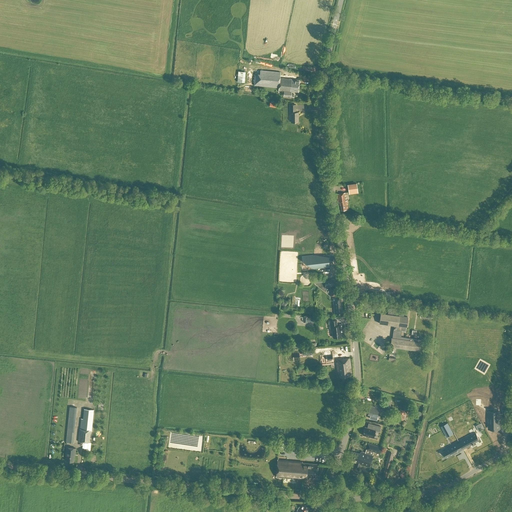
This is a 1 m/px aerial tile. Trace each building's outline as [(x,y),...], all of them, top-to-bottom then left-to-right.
[(238,71),(237,81),(245,82),(245,72),(238,71)] [(290,94),(291,92),(298,93),(299,81),(280,78),(280,73),(261,71),(260,75),(255,75),(254,85),(279,88),(278,90),(283,91),(283,97),(293,98),(293,95),(290,94)] [(290,105),(290,114),(291,114),(291,122),(298,123),(299,112),(296,112),(296,105),(290,105)] [(347,184),(349,194),(358,193),(356,183),(347,184)] [(342,210),(348,210),(346,193),(337,195),(338,203),(340,203),(340,206),(341,205),(342,210)] [(313,261),(313,268),(329,267),(327,256),(312,255),(302,256),(302,260),(305,262),(313,261)] [(340,297),(336,298),(336,296),(336,289),(330,289),(330,297),(333,297),(333,298),(332,298),(334,315),(342,314),(340,297)] [(406,333),(406,329),(408,317),(404,316),(405,312),(393,310),(392,316),(381,315),(380,325),(395,327),(393,339),(392,339),(391,347),(392,347),(408,349),(420,351),(421,341),(408,339),(401,338),(402,332),(406,333)] [(340,331),(342,331),(341,326),(337,327),(336,321),(329,322),(330,330),(332,329),(333,339),(341,338),(340,331)] [(340,378),(351,377),(350,359),(342,360),(340,359),(336,360),(337,371),(340,372),(340,378)] [(368,414),(370,414),(370,418),(377,420),(378,416),(376,416),(379,406),(375,405),(374,407),(370,406),(368,414)] [(77,407),(70,407),(69,407),(67,427),(66,442),(74,443),(77,407)] [(91,430),(93,411),(93,410),(84,409),(83,419),(81,418),(80,429),(79,429),(78,441),(90,442),(92,431),(91,430)] [(406,410),(400,409),(397,418),(403,420),(406,410)] [(500,430),(500,424),(508,425),(508,410),(502,410),(502,414),(500,414),(500,412),(488,412),(488,418),(489,418),(489,424),(488,424),(488,430),(500,430)] [(453,434),(450,427),(447,423),(442,426),(444,430),(448,437),(453,434)] [(366,436),(366,437),(369,438),(370,437),(373,438),(375,430),(379,431),(381,426),(373,424),(372,429),(364,427),(362,435),(366,436)] [(476,432),(462,440),(466,448),(474,443),(473,442),(479,439),(476,432)] [(446,450),(443,452),(446,458),(460,451),(456,443),(446,449),(446,450)] [(482,443),(453,456),(457,466),(486,453),(482,443)] [(380,454),(382,448),(369,444),(365,453),(362,451),(360,454),(353,452),(351,460),(357,463),(355,469),(358,470),(360,465),(369,468),(374,452),(380,454)] [(74,456),(75,449),(75,448),(66,447),(65,456),(66,456),(65,461),(73,462),(74,456)] [(393,453),(389,452),(382,475),(388,476),(393,455),(393,453)] [(317,478),(318,465),(302,464),(302,463),(277,461),(276,477),(304,480),(307,477),(317,478)] [(303,503),(297,511),(308,511),(311,508),(303,503)]
